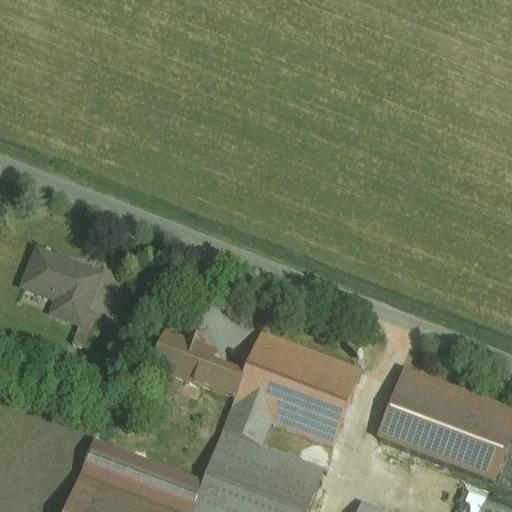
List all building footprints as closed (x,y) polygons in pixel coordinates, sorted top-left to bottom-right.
[(81,337),(101,273),(33,251),(19,294),(63,308),(56,329),(81,337)] [(302,511),(319,467),(256,443),(265,420),(325,443),(349,378),(253,347),(238,388),(210,378),(215,364),(183,352),(171,385),(237,409),(224,444),(217,442),(190,511),(302,511)] [(386,432),(492,469),(504,433),(398,396),(386,432)] [(470,492),(470,511),(486,511),(486,491),(470,492)] [(502,511),(511,511),(511,499),(509,498),(502,511)]
